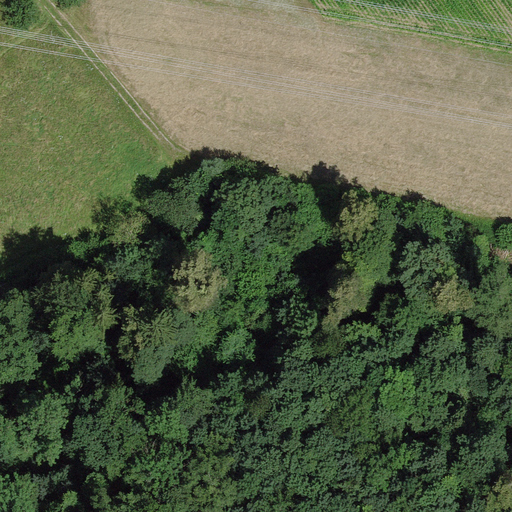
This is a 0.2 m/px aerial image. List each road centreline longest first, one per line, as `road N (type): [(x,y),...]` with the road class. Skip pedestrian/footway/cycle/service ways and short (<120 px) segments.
road 1 (track): [(88,511),(203,386),(282,350),(444,331)]
road 2 (track): [(258,190),(166,149),(38,0)]
road 3 (track): [(166,149),(179,165),(154,207),(0,278)]
road 4 (track): [(511,339),(357,321)]
